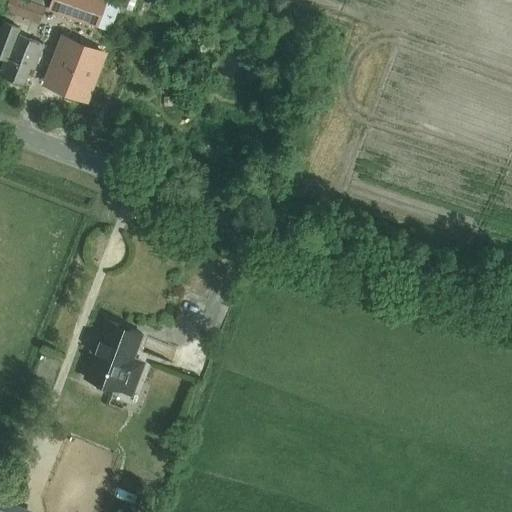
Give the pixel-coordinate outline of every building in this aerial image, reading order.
[(48,5),(33,0),(9,0),(6,10),(42,22),(48,5)] [(100,0),(52,0),(49,11),(110,32),(119,7),(100,0)] [(20,29),(5,23),(0,36),(0,58),(6,60),(0,76),(25,85),(31,69),(36,71),(45,46),(18,36),(20,29)] [(68,39),(52,86),(91,100),(108,53),(68,39)] [(85,380),(97,384),(96,387),(98,390),(106,393),(109,392),(110,389),(121,393),(125,382),(136,386),(144,363),(132,359),(141,334),(106,322),(99,342),(96,341),(93,352),(95,353),(85,380)] [(161,343),(159,353),(178,358),(181,347),(161,343)] [(35,493),(69,499),(71,483),(38,477),(35,493)] [(111,490),(128,495),(131,483),(114,479),(111,490)]
